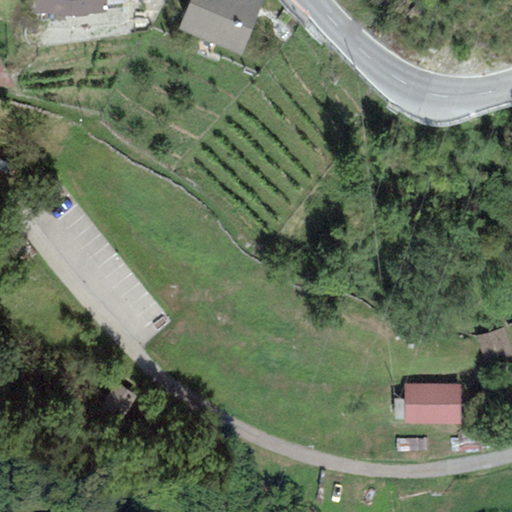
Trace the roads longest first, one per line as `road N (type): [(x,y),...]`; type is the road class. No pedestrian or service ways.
road 1 (residential): [(0,191),(154,362),(240,435),(322,466),(390,479),(511,470)]
road 2 (tertiary): [(311,0),(363,54),(411,88),(452,97),(511,85)]
